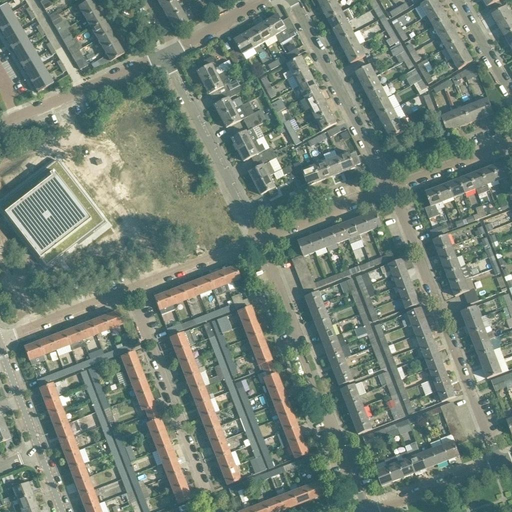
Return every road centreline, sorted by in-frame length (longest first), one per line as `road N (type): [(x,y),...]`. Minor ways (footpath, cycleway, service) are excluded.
road 1 (residential): [(498,464),(390,190)]
road 2 (residential): [(366,511),(258,241)]
road 3 (residential): [(214,511),(128,289)]
road 4 (residential): [(390,190),(295,0)]
road 5 (residential): [(258,241),(164,54)]
road 6 (residential): [(0,122),(164,54)]
road 7 (residential): [(258,241),(390,190)]
road 8 (residential): [(128,289),(258,241)]
road 9 (residential): [(0,339),(128,289)]
road 10 (residential): [(498,464),(375,511)]
road 11 (residential): [(390,190),(511,141)]
